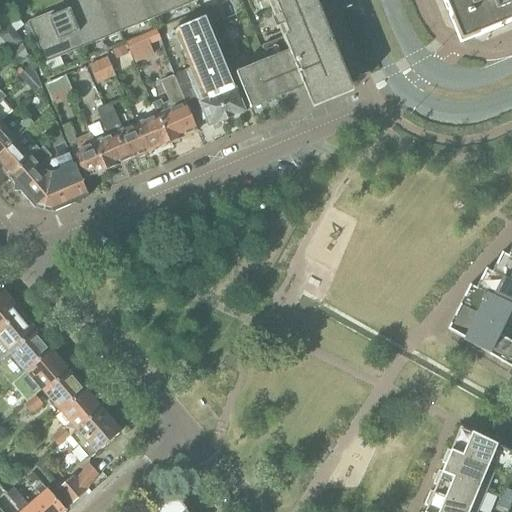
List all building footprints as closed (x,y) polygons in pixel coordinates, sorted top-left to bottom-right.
[(107,0),(82,0),(66,7),(83,48),(121,33),(107,0)] [(87,0),(105,45),(214,0),(244,0),(284,96),(303,88),(306,87),(344,72),(314,0),(87,0)] [(511,0),(441,0),(460,45),(474,39),(511,23),(511,0)] [(0,12),(0,22),(5,29),(17,20),(9,7),(0,12)] [(66,7),(28,22),(45,64),(83,48),(66,7)] [(190,69),(173,76),(173,77),(183,99),(185,98),(187,105),(198,101),(208,126),(243,112),(205,18),(174,30),(190,69)] [(11,27),(1,35),(13,49),(23,41),(11,27)] [(127,43),(128,46),(131,53),(152,44),(150,42),(159,38),(157,32),(148,35),(148,34),(140,38),(140,37),(127,43)] [(20,62),(28,55),(22,44),(12,53),(20,62)] [(112,51),(116,60),(128,55),(124,46),(112,51)] [(109,59),(89,67),(93,76),(112,67),(109,59)] [(268,60),(252,67),(266,103),(282,97),(268,60)] [(252,67),(236,74),(250,110),(266,103),(252,67)] [(44,85),(54,107),(75,98),(65,76),(44,85)] [(161,101),(152,104),(157,115),(156,116),(168,144),(197,132),(186,106),(187,105),(185,98),(183,99),(173,77),(160,82),(169,102),(163,105),(161,101)] [(110,104),(103,107),(127,162),(147,153),(135,124),(122,130),(111,104),(110,104)] [(108,137),(94,143),(106,171),(127,162),(103,107),(96,110),(108,137)] [(156,116),(135,124),(147,153),(168,144),(156,116)] [(0,123),(0,153),(23,134),(29,128),(33,124),(28,118),(9,134),(0,123)] [(33,124),(29,128),(36,135),(45,127),(38,120),(33,124)] [(69,124),(62,127),(64,133),(67,139),(74,136),(72,130),(69,124)] [(23,134),(0,153),(0,169),(7,178),(30,158),(38,151),(23,134)] [(53,147),(64,142),(61,135),(52,144),(53,147)] [(55,153),(51,175),(44,207),(51,209),(52,212),(87,197),(64,142),(53,147),(55,153)] [(94,143),(73,152),(85,180),(106,171),(94,143)] [(38,206),(44,207),(51,175),(43,173),(39,168),(51,157),(43,147),(39,152),(31,159),(30,158),(7,178),(15,187),(15,192),(20,192),(35,209),(38,206)] [(492,273),(491,274),(511,284),(511,260),(507,258),(504,265),(497,262),(492,273)] [(476,289),(475,290),(511,308),(511,309),(511,284),(491,274),(488,281),(481,278),(476,289)] [(465,294),(459,306),(502,327),(503,326),(511,309),(511,308),(475,290),(472,297),(465,294)] [(0,330),(19,314),(2,294),(0,295),(0,330)] [(459,306),(449,327),(467,336),(464,341),(511,368),(511,343),(510,342),(498,335),(502,327),(459,306)] [(0,362),(5,358),(11,353),(35,332),(20,314),(19,314),(0,330),(0,362)] [(510,342),(511,337),(511,331),(503,326),(502,327),(498,335),(510,342)] [(5,358),(0,362),(0,372),(11,385),(12,385),(26,373),(25,371),(50,349),(35,332),(11,353),(5,358)] [(26,373),(12,385),(27,403),(35,396),(41,391),(67,369),(63,363),(62,364),(50,349),(25,371),(26,373)] [(67,369),(41,391),(60,412),(85,391),(74,378),(75,378),(67,369)] [(85,391),(60,412),(69,424),(64,428),(70,436),(77,431),(101,410),(85,391)] [(27,403),(23,406),(30,414),(42,404),(35,396),(27,403)] [(77,431),(70,436),(90,458),(120,432),(101,410),(77,431)] [(70,436),(64,428),(52,438),(59,446),(70,436)] [(450,451),(450,453),(495,472),(511,478),(511,453),(460,428),(450,451)] [(441,473),(441,474),(486,493),(495,472),(450,453),(450,451),(447,450),(442,463),(444,465),(441,473)] [(77,481),(83,488),(86,491),(98,475),(89,464),(77,481)] [(432,493),(432,495),(473,511),(477,511),(486,493),(441,474),(441,473),(439,471),(433,484),(436,486),(432,493)] [(33,473),(26,480),(41,496),(29,506),(34,511),(63,511),(65,510),(33,473)] [(70,505),(86,491),(83,488),(74,477),(58,491),(70,505)] [(14,489),(7,495),(17,506),(16,508),(19,511),(34,511),(29,506),(14,489)] [(502,499),(511,503),(511,501),(511,492),(506,490),(502,499)] [(424,511),(473,511),(432,495),(432,493),(430,492),(424,506),(427,507),(424,511)] [(182,511),(185,510),(171,494),(149,511),(182,511)] [(508,511),(511,503),(502,499),(499,508),(508,511)]
